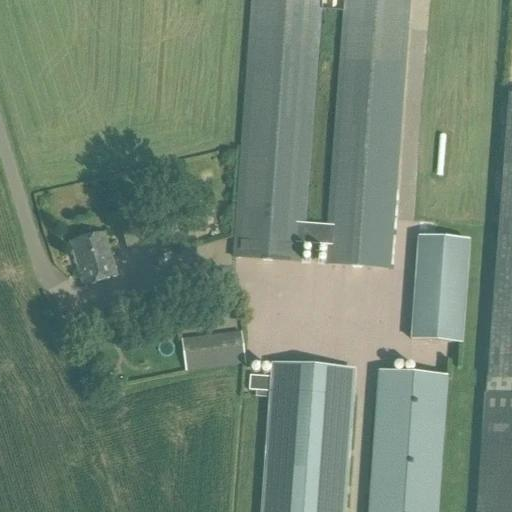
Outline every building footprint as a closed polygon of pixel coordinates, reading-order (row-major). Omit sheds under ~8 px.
[(303,229),(319,0),(253,0),(234,259),(300,264),(302,245),(303,229)] [(388,271),(407,0),(345,0),(329,231),(327,247),(326,266),(388,271)] [(477,511),(511,511),(511,94),(477,511)] [(425,192),(434,196),(442,176),(433,172),(425,192)] [(126,226),(121,227),(128,250),(209,228),(202,205),(154,218),(126,226)] [(80,242),(71,244),(83,286),(117,276),(105,234),(93,238),(93,234),(89,230),(80,233),(79,237),(80,242)] [(413,317),(411,341),(461,345),(463,321),(468,243),(418,239),(413,317)] [(249,282),(234,284),(237,308),(252,306),(249,282)] [(190,338),(233,333),(232,325),(189,329),(190,338)] [(241,333),(181,341),(185,372),(245,364),(241,336),(241,333)] [(270,394),(261,511),(343,511),(353,373),(272,367),(271,379),(249,378),(249,392),(270,394)] [(378,376),(368,511),(436,511),(446,381),(378,376)]
